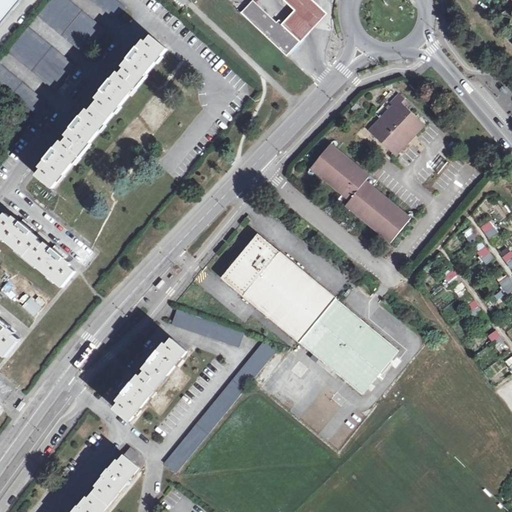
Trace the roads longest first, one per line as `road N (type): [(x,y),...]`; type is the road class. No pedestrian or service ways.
road 1 (unclassified): [(0,463),(91,339),(346,71)]
road 2 (residential): [(0,197),(150,17)]
road 3 (unknown): [(128,427),(156,452),(251,344)]
